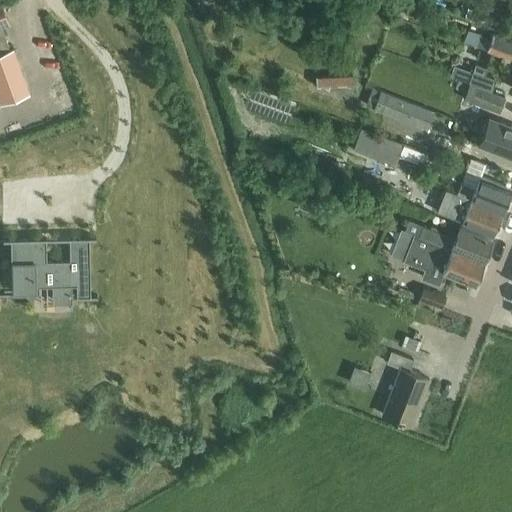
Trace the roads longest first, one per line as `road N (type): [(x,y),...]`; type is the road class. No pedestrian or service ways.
road 1 (unknown): [(94,0),(129,38),(155,99),(156,124),(125,186)]
road 2 (residential): [(457,390),(511,246)]
